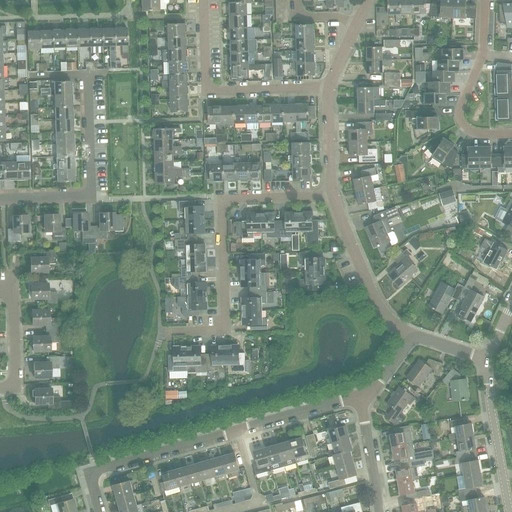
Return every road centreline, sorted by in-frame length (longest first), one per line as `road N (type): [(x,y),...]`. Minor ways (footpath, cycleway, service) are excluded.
road 1 (residential): [(98,511),(91,486),(97,474),(359,400)]
road 2 (residential): [(0,197),(91,194),(87,74),(31,76)]
road 3 (residential): [(327,91),(214,91),(203,75),(202,0)]
road 4 (residential): [(172,332),(231,331),(226,196)]
road 5 (residential): [(511,133),(474,133),(459,120),(482,53),(484,0)]
road 6 (residential): [(411,336),(372,293),(331,193)]
road 7 (tertiary): [(509,511),(487,358)]
road 8 (residential): [(0,388),(14,387),(10,288),(0,288)]
